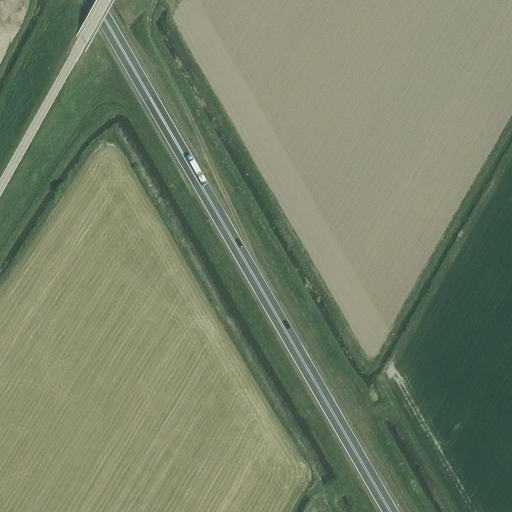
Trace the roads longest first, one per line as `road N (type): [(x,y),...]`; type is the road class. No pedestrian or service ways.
road 1 (trunk): [(389,511),(110,28)]
road 2 (unclassified): [(0,187),(105,0)]
